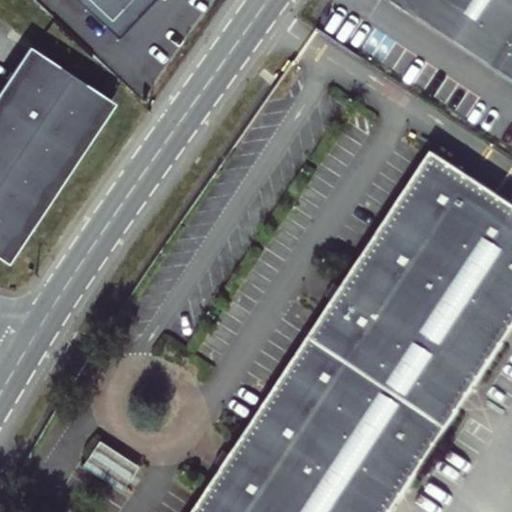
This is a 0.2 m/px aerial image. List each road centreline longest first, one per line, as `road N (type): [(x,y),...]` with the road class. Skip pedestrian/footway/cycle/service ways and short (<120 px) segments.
road 1 (secondary): [(0,424),(95,266),(287,0)]
road 2 (secondary): [(248,0),(18,332)]
